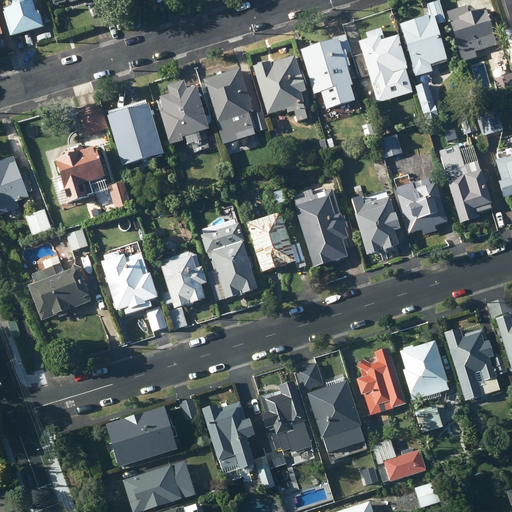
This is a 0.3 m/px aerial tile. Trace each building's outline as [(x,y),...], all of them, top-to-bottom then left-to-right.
[(9,0),(12,10),(5,11),(13,38),(46,29),(41,12),(38,13),(35,2),(40,1),(39,0),(9,0)] [(447,24),(441,2),(429,6),(432,17),(436,16),(439,26),(447,24)] [(477,53),(498,46),(488,10),(471,15),(468,6),(449,12),(463,63),(478,59),(477,53)] [(436,16),(403,26),(406,38),(404,39),(408,52),(410,52),(418,77),(434,73),(432,66),(449,61),(436,16)] [(410,71),(400,37),(386,41),(383,29),(367,34),(369,40),(361,42),(365,55),(354,58),(361,83),(366,82),(367,84),(371,82),(369,77),(371,76),(371,77),(387,72),(388,77),(410,71)] [(337,42),(302,52),(315,96),(354,85),(350,69),(352,68),(348,53),(352,51),(347,35),(336,39),(337,42)] [(272,63),(255,68),(269,117),(289,111),(290,115),(296,113),(299,123),(309,120),(302,95),(308,93),(303,76),(302,76),(296,57),(272,64),(272,63)] [(242,70),(205,81),(225,146),(257,136),(251,116),(255,114),(242,70)] [(511,74),(495,80),(499,93),(511,88),(511,74)] [(212,132),(199,89),(189,91),(186,83),(169,89),(171,97),(161,100),(166,114),(162,115),(172,148),(185,143),(184,140),(187,139),(190,147),(203,143),(201,135),(212,132)] [(430,84),(416,88),(427,123),(440,119),(430,84)] [(148,103),(109,114),(124,169),(166,157),(152,106),(149,107),(148,103)] [(109,130),(102,106),(80,113),(87,137),(109,130)] [(497,111),(477,117),(484,137),(503,131),(497,111)] [(264,113),(253,116),(259,135),(270,132),(264,113)] [(473,117),(462,121),(466,136),(478,132),(473,117)] [(215,135),(207,138),(211,150),(219,148),(215,135)] [(398,136),(379,141),(384,160),(403,156),(398,136)] [(68,159),(57,162),(71,206),(90,200),(89,197),(95,195),(91,185),(107,180),(98,150),(86,154),(84,148),(66,154),(68,159)] [(388,175),(382,156),(372,159),(378,178),(388,175)] [(511,157),(498,162),(504,183),(502,183),(507,200),(511,198),(511,157)] [(10,160),(0,163),(0,217),(16,212),(13,205),(25,201),(23,196),(29,194),(23,176),(16,178),(10,160)] [(481,162),(447,173),(462,226),(479,221),(478,215),(495,210),(481,162)] [(427,181),(394,191),(407,237),(417,234),(418,238),(435,233),(433,229),(446,225),(434,186),(429,188),(427,181)] [(127,184),(114,188),(120,209),(133,205),(127,184)] [(302,203),(290,206),(310,274),(345,263),(340,246),(345,244),(342,234),(344,233),(341,222),(339,223),(338,220),(336,219),(329,195),(321,197),(319,192),(301,197),(302,203)] [(382,194),(347,205),(364,260),(396,250),(392,236),(397,235),(393,218),(391,219),(386,202),(384,202),(382,194)] [(45,210),(26,217),(33,237),(52,230),(45,210)] [(279,216),(245,227),(260,276),(294,265),(279,216)] [(493,218),(481,221),(485,233),(496,229),(493,218)] [(227,302),(260,291),(245,244),(246,243),(241,225),(237,226),(236,221),(204,231),(205,236),(202,237),(209,260),(214,259),(215,262),(213,263),(216,272),(208,275),(217,303),(227,300),(227,302)] [(111,230),(109,222),(95,225),(97,233),(111,230)] [(85,231),(67,235),(72,253),(89,248),(85,231)] [(299,245),(291,248),(298,270),(302,269),(306,268),(299,245)] [(173,251),(159,255),(166,280),(159,282),(163,296),(162,296),(165,307),(174,304),(176,312),(208,301),(203,287),(209,285),(204,270),(202,271),(197,258),(190,254),(175,258),(173,251)] [(126,257),(103,265),(119,314),(126,312),(128,317),(154,309),(152,303),(160,301),(152,276),(150,277),(143,256),(127,261),(126,257)] [(37,286),(29,288),(43,323),(59,316),(60,320),(70,316),(69,312),(92,303),(82,275),(84,271),(75,267),(73,271),(65,274),(62,265),(33,276),(37,286)] [(493,322),(499,321),(511,362),(511,301),(510,297),(487,303),(493,322)] [(188,327),(183,310),(169,314),(173,331),(188,327)] [(11,322),(8,323),(14,341),(17,341),(21,335),(17,324),(11,322)] [(458,330),(443,334),(463,402),(498,392),(494,378),(495,378),(495,377),(505,374),(499,355),(492,357),(488,342),(485,342),(481,329),(460,336),(458,330)] [(445,385),(432,344),(411,350),(410,348),(400,351),(401,353),(397,354),(403,372),(400,373),(410,404),(446,393),(444,386),(445,385)] [(408,403),(391,347),(377,351),(380,361),(373,363),(365,358),(360,367),(362,368),(364,376),(360,377),(372,415),(395,408),(394,407),(408,403)] [(318,363),(296,370),(303,391),(325,384),(318,363)] [(306,420),(309,419),(297,380),(282,385),(283,389),(261,396),(267,412),(264,412),(269,427),(271,426),(271,429),(277,427),(283,444),(310,435),(306,420)] [(348,380),(309,392),(329,452),(349,445),(352,454),(370,448),(348,380)] [(199,417),(194,398),(181,402),(187,421),(199,417)] [(444,426),(438,404),(417,411),(424,433),(444,426)] [(215,407),(199,412),(220,478),(254,468),(245,441),(253,439),(248,422),(243,423),(238,406),(216,412),(215,407)] [(175,451),(162,408),(103,425),(116,469),(175,451)] [(193,450),(208,446),(205,435),(190,440),(193,450)] [(391,481),(428,469),(421,449),(397,457),(392,438),(373,444),(379,464),(386,462),(391,481)] [(265,458),(253,461),(262,491),(274,488),(265,458)] [(140,511),(197,494),(186,460),(123,480),(133,511),(140,511)] [(374,481),(371,469),(358,472),(361,484),(374,481)] [(440,480),(415,487),(421,507),(446,500),(440,480)] [(375,511),(372,500),(333,511),(375,511)]
